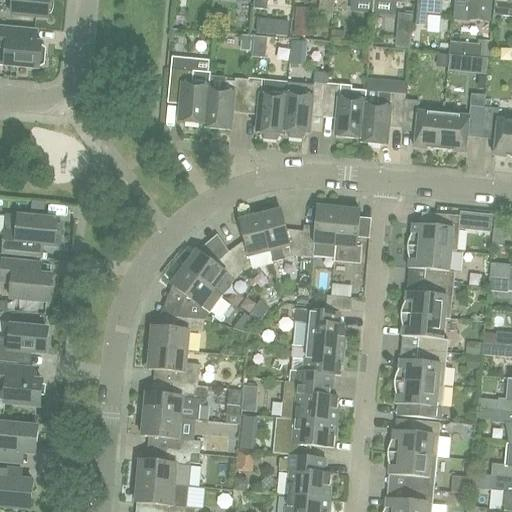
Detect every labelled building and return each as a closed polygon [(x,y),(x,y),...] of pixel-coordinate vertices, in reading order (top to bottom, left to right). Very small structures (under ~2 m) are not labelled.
[(12,0),(11,15),(49,19),(50,0),(12,0)] [(253,0),(253,9),(267,10),(268,0),(253,0)] [(319,0),(319,14),(333,16),(334,0),(319,0)] [(442,0),(417,0),(415,26),(427,27),(428,17),(441,18),(442,0)] [(459,0),(468,1),(467,20),(489,22),(491,0),(459,0)] [(511,0),(494,0),(493,16),(511,17),(511,0)] [(38,29),(17,27),(0,25),(0,52),(6,53),(4,66),(39,70),(41,58),(45,58),(46,47),(42,46),(42,44),(37,43),(38,29)] [(250,52),(251,37),(242,36),(241,51),(250,52)] [(210,73),(171,70),(168,95),(182,96),(179,123),(205,125),(204,129),(205,129),(210,73)] [(233,105),(246,106),(249,81),(235,79),(235,82),(226,82),(225,92),(209,90),(211,73),(210,73),(205,129),(231,131),(233,105)] [(263,82),(249,81),(246,106),(260,107),(257,134),(261,134),(263,139),(278,140),(281,136),(283,136),(287,94),(288,84),(263,82)] [(312,108),(325,110),(327,85),(314,83),(312,97),(287,94),(283,136),(284,136),(284,132),(285,133),(288,138),(302,139),(305,134),(309,135),(312,108)] [(360,143),(361,143),(366,92),(352,90),(352,87),(327,85),(325,110),(338,111),(336,137),(361,140),(360,143)] [(403,121),(405,101),(405,95),(378,93),(377,106),(365,105),(366,92),(361,143),(387,146),(389,120),(403,121)] [(414,149),(440,151),(444,115),(418,113),(419,102),(405,101),(403,121),(402,127),(416,129),(414,149)] [(468,134),(482,135),(485,108),(470,107),(469,118),(444,115),(440,151),(466,153),(468,134)] [(494,156),(511,157),(511,121),(498,120),(499,109),(485,108),(482,135),(496,136),(494,156)] [(335,246),(339,210),(336,209),(337,206),(324,205),(324,208),(317,208),(315,233),(303,232),(301,257),(313,258),(314,244),(335,246)] [(295,257),(301,257),(303,232),(291,231),(290,235),(288,236),(281,211),(275,213),(274,209),(262,212),(263,216),(260,216),(270,252),(272,262),(295,257)] [(360,212),(339,210),(335,246),(334,259),(335,259),(337,261),(346,262),(349,260),(360,261),(361,247),(357,247),(360,212)] [(407,247),(457,251),(459,230),(479,232),(480,219),(436,215),(435,227),(413,225),(412,234),(410,238),(408,242),(407,246),(407,247)] [(270,252),(260,216),(239,222),(246,247),(241,248),(239,245),(229,252),(243,273),(252,267),(252,268),(272,262),(270,252)] [(61,225),(57,225),(58,220),(18,217),(17,232),(5,230),(2,254),(26,256),(27,244),(55,247),(56,243),(60,243),(61,225)] [(492,245),(504,246),(506,223),(494,221),(492,245)] [(429,283),(454,285),(455,273),(450,273),(452,252),(457,252),(457,251),(407,247),(407,252),(408,256),(409,260),(408,269),(431,271),(429,283)] [(235,279),(243,273),(229,252),(219,260),(221,262),(218,267),(197,251),(184,269),(214,290),(222,296),(235,279)] [(39,275),(41,263),(2,259),(0,279),(0,282),(12,284),(10,299),(50,303),(53,276),(39,275)] [(180,306),(179,318),(204,320),(222,296),(214,290),(184,269),(183,271),(180,269),(172,279),(175,281),(172,286),(187,297),(180,306)] [(454,285),(429,283),(428,295),(406,293),(405,302),(403,306),(402,309),(401,314),(450,319),(454,285)] [(326,309),(351,311),(352,299),(327,296),(326,309)] [(293,347),(307,348),(343,352),(345,327),(339,326),(340,315),(296,311),(295,322),(296,322),(293,347)] [(423,351),(447,353),(448,341),(443,340),(445,319),(450,320),(450,319),(401,314),(401,315),(401,320),(401,324),(403,328),(402,337),(424,339),(423,351)] [(151,346),(151,349),(187,352),(189,331),(203,332),(204,320),(179,318),(178,330),(153,327),(152,333),(148,333),(147,346),(151,346)] [(0,361),(18,364),(19,352),(45,354),(47,330),(29,328),(30,324),(15,322),(15,327),(12,326),(10,339),(0,338),(0,361)] [(495,345),(511,346),(511,333),(496,332),(495,345)] [(511,346),(495,345),(483,344),(482,356),(511,358),(511,346)] [(291,371),(290,383),(314,385),(334,387),(335,376),(341,377),(343,352),(307,348),(306,361),(293,360),(292,371),(291,371)] [(186,364),(187,352),(151,349),(150,351),(146,351),(144,370),(174,373),(173,385),(198,386),(200,365),(186,364)] [(447,353),(423,351),(422,363),(399,360),(399,370),(397,373),(395,377),(394,381),(394,382),(444,387),(447,353)] [(4,403),(40,407),(42,382),(33,381),(35,369),(0,366),(0,388),(6,389),(4,403)] [(290,383),(285,382),(281,418),(336,424),(339,399),(333,398),(334,387),(314,385),(290,383)] [(441,421),(444,387),(394,382),(394,383),(394,387),(395,391),(396,396),(395,405),(398,405),(397,417),(441,421)] [(146,394),(144,416),(181,419),(198,420),(199,406),(207,400),(208,387),(198,386),(173,385),(172,396),(146,394)] [(251,406),(251,393),(238,393),(238,406),(251,406)] [(493,411),(511,412),(511,400),(498,399),(497,411),(493,410),(493,411)] [(492,423),(508,424),(511,445),(509,445),(511,445),(511,412),(493,411),(492,423)] [(179,440),(181,419),(144,416),(144,418),(140,418),(139,430),(143,431),(142,437),(167,439),(166,451),(200,454),(201,442),(179,440)] [(334,448),(336,424),(281,418),(281,419),(296,420),(294,435),(280,434),(278,454),(305,457),(306,446),(334,448)] [(387,452),(387,453),(437,458),(440,424),(416,422),(415,433),(393,431),(392,440),(390,444),(388,448),(387,452)] [(0,462),(22,465),(24,453),(36,454),(38,427),(0,423),(0,462)] [(213,426),(214,440),(233,439),(233,425),(213,426)] [(492,464),(491,478),(511,479),(511,445),(509,445),(506,445),(504,465),(492,464)] [(200,454),(166,451),(165,463),(140,461),(139,467),(136,467),(135,479),(138,480),(138,482),(174,485),(188,487),(191,464),(199,465),(200,454)] [(437,458),(387,453),(387,454),(388,458),(388,462),(389,466),(388,475),(411,478),(410,489),(434,492),(437,458)] [(251,476),(264,474),(262,457),(249,458),(251,476)] [(291,472),(288,496),(329,500),(331,475),(325,475),(326,464),(280,459),(279,471),(291,472)] [(21,481),(22,469),(0,466),(0,507),(30,510),(33,482),(21,481)] [(511,492),(511,479),(491,478),(489,491),(511,492)] [(450,480),(451,498),(478,497),(477,479),(450,480)] [(174,485),(138,482),(136,504),(161,506),(160,511),(194,511),(195,509),(186,509),(188,487),(174,485)] [(431,511),(434,492),(410,489),(409,501),(386,499),(385,508),(384,511),(383,511),(431,511)] [(327,511),(329,500),(288,496),(286,511),(327,511)]
